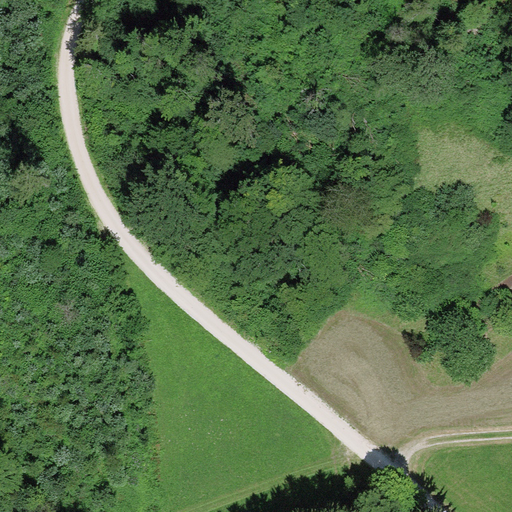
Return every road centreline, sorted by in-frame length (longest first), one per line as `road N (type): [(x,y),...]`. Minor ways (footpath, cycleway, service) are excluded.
road 1 (track): [(428,511),(233,347),(100,207),(65,103),(64,52),(89,0)]
road 2 (track): [(193,511),(430,441),(511,434)]
